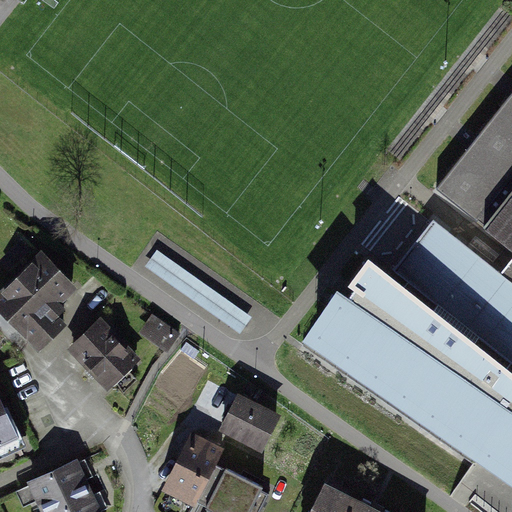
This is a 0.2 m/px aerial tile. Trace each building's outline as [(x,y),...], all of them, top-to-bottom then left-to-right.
[(511,92),(436,188),(511,249),(511,92)] [(511,283),(433,221),(393,270),(408,281),(403,287),(369,260),(348,287),(354,292),(349,299),(339,292),(303,345),(474,463),(511,487),(511,373),(507,369),(511,364),(511,283)] [(46,311),(71,288),(44,259),(0,300),(0,302),(41,345),(60,326),(46,311)] [(135,359),(100,325),(75,350),(111,385),(135,359)] [(0,455),(21,447),(0,399),(0,455)] [(260,449),(275,419),(240,401),(225,431),(260,449)] [(220,451),(192,438),(166,491),(194,504),(220,451)] [(45,511),(60,511),(92,497),(76,464),(32,484),(45,511)] [(262,488),(223,469),(204,509),(209,511),(257,511),(266,496),(259,493),(262,488)] [(362,511),(321,491),(310,511),(362,511)] [(98,511),(92,497),(60,511),(98,511)]
